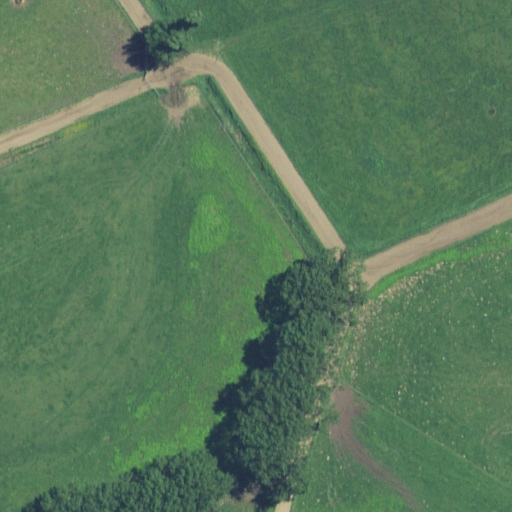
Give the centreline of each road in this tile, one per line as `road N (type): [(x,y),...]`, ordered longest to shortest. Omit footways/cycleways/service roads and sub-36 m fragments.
road 1 (track): [(242,511),(337,220)]
road 2 (track): [(337,220),(154,18)]
road 3 (track): [(511,145),(337,220)]
road 4 (track): [(154,18),(0,84)]
